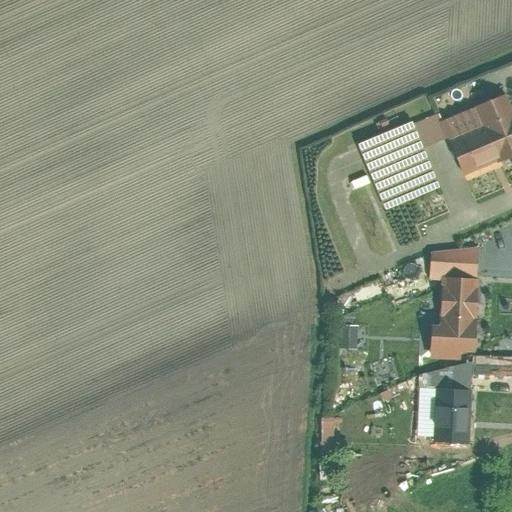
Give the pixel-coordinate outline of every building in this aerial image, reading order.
[(436,113),(416,121),(425,141),(445,133),(466,183),(511,164),(511,104),(506,90),(439,118),(436,113)] [(411,119),(356,141),(383,208),(438,186),(411,119)] [(430,250),(382,270),(396,302),(432,287),(429,279),(439,279),(439,322),(426,322),(426,356),(458,356),(458,347),(474,347),(474,250),(430,250)] [(358,325),(336,324),(335,348),(357,349),(358,325)] [(470,388),(432,387),(430,441),(469,442),(470,388)]
